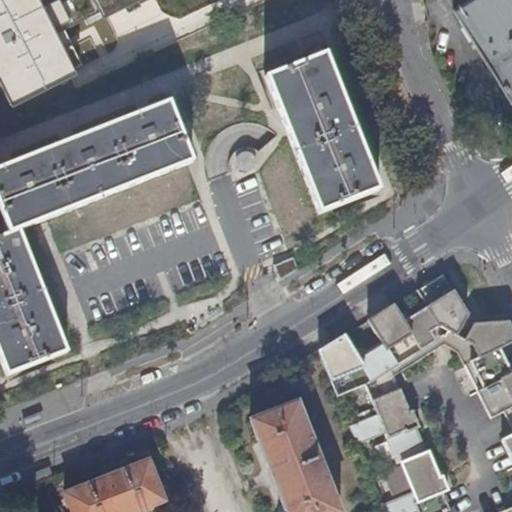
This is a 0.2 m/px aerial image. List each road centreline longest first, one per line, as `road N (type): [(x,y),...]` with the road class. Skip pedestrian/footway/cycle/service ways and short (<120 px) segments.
road 1 (residential): [(0,467),(204,384),(481,205)]
road 2 (residential): [(481,205),(408,65),(397,0)]
road 3 (unknown): [(94,280),(244,224)]
